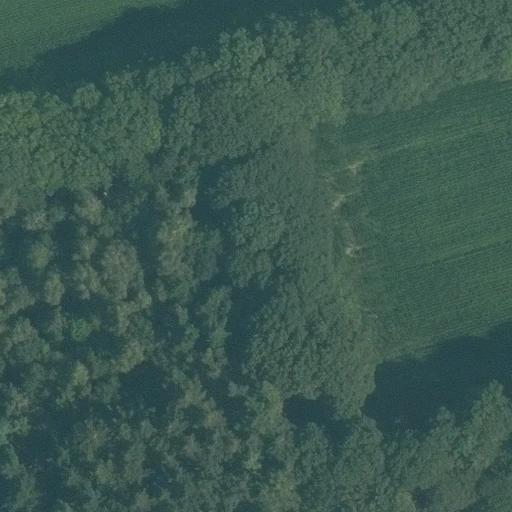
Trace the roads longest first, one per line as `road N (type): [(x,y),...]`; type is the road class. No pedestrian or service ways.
road 1 (track): [(212,71),(342,511)]
road 2 (track): [(500,0),(212,71)]
road 3 (track): [(212,71),(0,134)]
